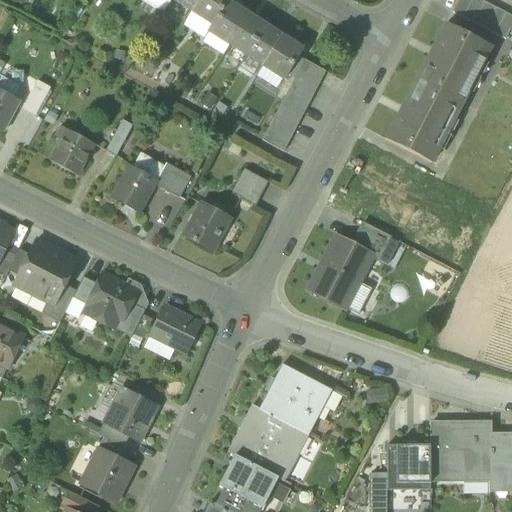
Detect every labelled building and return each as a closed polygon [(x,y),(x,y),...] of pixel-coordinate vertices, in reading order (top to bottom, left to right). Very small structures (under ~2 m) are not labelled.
[(200,0),(172,0),(192,13),(200,0)] [(229,0),(200,0),(192,13),(213,26),(227,3),(229,0)] [(458,0),(451,14),(462,19),(471,0),(458,0)] [(471,0),(462,19),(473,25),(484,3),(477,0),(471,0)] [(247,16),(227,3),(213,26),(209,32),(229,45),(247,16)] [(473,25),(484,30),(494,9),(484,3),(473,25)] [(484,30),(494,36),(505,14),(494,9),(484,30)] [(494,36),(505,41),(511,27),(511,17),(505,14),(494,36)] [(264,27),(247,16),(229,45),(246,56),(264,27)] [(446,25),(416,83),(462,107),(469,93),(474,95),(489,65),(485,63),(492,49),(446,25)] [(281,38),(264,27),(246,56),(263,67),(281,38)] [(301,51),(281,38),(263,67),(283,79),(301,51)] [(303,61),(297,73),(318,84),(325,72),(303,61)] [(297,73),(291,85),(312,96),(318,84),(297,73)] [(455,121),(462,107),(416,83),(386,142),(432,165),(439,151),(444,153),(459,123),(455,121)] [(291,85),(285,96),(306,107),(312,96),(291,85)] [(22,108),(34,114),(43,96),(32,90),(22,108)] [(0,133),(3,135),(20,103),(0,92),(0,133)] [(285,96),(279,107),(301,118),(306,107),(285,96)] [(279,107),(273,119),(295,130),(301,118),(279,107)] [(273,119),(268,130),(289,141),(295,130),(273,119)] [(105,153),(115,159),(133,127),(123,121),(105,153)] [(282,153),(289,141),(268,130),(261,142),(282,153)] [(68,132),(62,142),(68,145),(73,135),(68,132)] [(51,164),(78,178),(95,147),(73,135),(68,145),(62,142),(51,164)] [(140,156),(132,169),(156,182),(163,169),(140,156)] [(153,186),(179,200),(190,179),(166,165),(163,169),(156,182),(153,186)] [(153,186),(156,182),(132,169),(129,167),(112,199),(138,213),(153,186)] [(233,193),(256,204),(268,180),(245,169),(233,193)] [(183,238),(211,253),(229,221),(201,205),(183,238)] [(0,258),(13,233),(4,229),(5,227),(0,224),(0,258)] [(391,239),(366,226),(356,245),(376,254),(375,257),(380,260),(391,239)] [(373,261),(375,257),(376,254),(356,245),(339,235),(327,257),(326,256),(308,290),(347,310),(360,285),(373,261)] [(375,257),(373,261),(386,267),(398,243),(391,239),(380,260),(375,257)] [(47,304),(53,307),(63,286),(75,263),(36,242),(29,257),(18,278),(14,287),(47,304)] [(8,273),(19,251),(9,246),(0,264),(0,273),(6,276),(8,273)] [(8,273),(18,278),(29,257),(19,251),(8,273)] [(95,322),(115,332),(115,331),(119,324),(122,325),(131,305),(137,293),(124,287),(101,275),(96,286),(86,307),(89,308),(99,313),(95,322)] [(83,279),(76,293),(72,300),(86,307),(96,286),(83,279)] [(127,280),(124,287),(137,293),(131,305),(145,312),(147,307),(141,287),(127,280)] [(372,291),(360,285),(347,310),(358,316),(372,291)] [(68,309),(72,300),(76,293),(63,286),(53,307),(47,304),(41,315),(60,325),(68,309)] [(68,309),(84,317),(89,308),(86,307),(72,300),(68,309)] [(131,339),(133,335),(142,316),(145,312),(131,305),(122,325),(119,324),(115,331),(131,339)] [(84,317),(95,322),(99,313),(89,308),(84,317)] [(175,350),(186,355),(200,327),(164,309),(150,337),(175,350)] [(152,321),(142,316),(133,335),(143,340),(152,321)] [(0,364),(6,367),(7,366),(20,339),(0,328),(0,364)] [(175,350),(150,337),(143,350),(169,363),(175,350)] [(0,364),(0,379),(1,381),(8,367),(7,366),(6,367),(0,364)] [(282,365),(258,410),(304,435),(313,417),(328,389),(282,365)] [(113,413),(123,392),(107,384),(94,410),(108,417),(110,412),(113,413)] [(342,396),(328,389),(313,417),(323,423),(329,412),(333,414),(342,396)] [(387,390),(366,393),(367,406),(388,404),(387,390)] [(129,438),(138,443),(156,409),(123,392),(113,413),(110,412),(108,417),(104,426),(129,438)] [(234,457),(239,459),(278,480),(284,483),(308,437),(304,435),(258,410),(251,407),(227,453),(234,457)] [(462,480),(489,479),(489,439),(489,424),(429,425),(429,447),(429,480),(462,480)] [(98,436),(104,439),(123,449),(129,438),(104,426),(98,436)] [(511,438),(489,439),(489,479),(490,487),(511,487),(511,438)] [(132,454),(123,449),(104,439),(98,451),(126,466),(132,454)] [(429,447),(386,447),(386,475),(386,492),(429,492),(429,480),(429,447)] [(80,485),(116,503),(133,469),(126,466),(98,451),(80,485)] [(219,486),(224,489),(239,459),(234,457),(219,486)] [(224,489),(215,506),(227,511),(261,511),(263,507),(258,505),(268,486),(273,489),(275,485),(278,480),(239,459),(224,489)] [(386,511),(386,492),(386,475),(369,475),(369,511),(386,511)] [(489,479),(462,480),(463,496),(490,496),(490,494),(490,487),(489,479)] [(290,492),(275,485),(273,489),(268,498),(283,505),(290,492)] [(258,505),(263,507),(268,498),(273,489),(268,486),(258,505)] [(67,510),(71,511),(73,511),(80,500),(81,499),(70,493),(69,494),(63,506),(69,509),(67,510)] [(96,511),(98,509),(80,500),(73,511),(96,511)] [(227,511),(215,506),(209,502),(204,511),(227,511)]
